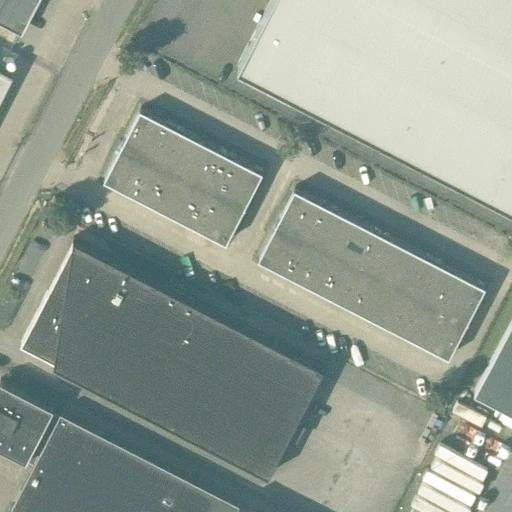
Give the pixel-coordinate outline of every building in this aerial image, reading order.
[(0,0),(0,20),(19,30),(34,0),(0,0)] [(511,45),(424,0),(270,0),(238,61),(511,202),(511,45)] [(511,0),(424,0),(511,45),(511,0)] [(10,70),(0,65),(0,81),(5,72),(8,74),(10,70)] [(123,141),(158,159),(176,123),(141,105),(123,141)] [(202,137),(176,123),(158,159),(184,172),(202,137)] [(202,137),(184,172),(210,185),(228,150),(202,137)] [(140,194),(158,159),(123,141),(104,176),(140,194)] [(228,150),(210,185),(245,204),(263,168),(228,150)] [(140,194),(166,208),(184,172),(158,159),(140,194)] [(166,208),(191,221),(210,185),(184,172),(166,208)] [(245,204),(210,185),(191,221),(227,239),(245,204)] [(277,220),(312,238),(330,203),(295,185),(277,220)] [(356,216),(330,203),(312,238),(338,252),(356,216)] [(364,265),(382,229),(356,216),(338,252),(364,265)] [(294,274),(312,238),(277,220),(259,256),(294,274)] [(408,243),(382,229),(364,265),(390,278),(408,243)] [(325,364),(74,235),(73,239),(22,340),(55,357),(54,361),(269,472),(325,364)] [(294,274),(320,287),(338,252),(312,238),(294,274)] [(415,291),(434,256),(408,243),(390,278),(415,291)] [(338,252),(320,287),(346,300),(364,265),(338,252)] [(460,269),(434,256),(415,291),(442,305),(460,269)] [(346,300),(371,314),(390,278),(364,265),(346,300)] [(460,269),(442,305),(468,318),(486,283),(460,269)] [(390,278),(371,314),(397,327),(415,291),(390,278)] [(397,327),(423,340),(442,305),(415,291),(397,327)] [(468,318),(442,305),(423,340),(449,354),(468,318)] [(511,319),(475,389),(511,408),(511,319)] [(54,404),(1,377),(0,378),(0,443),(34,461),(7,511),(263,511),(61,408),(59,412),(52,409),(54,404)] [(478,511),(511,446),(511,443),(454,414),(404,511),(478,511)]
